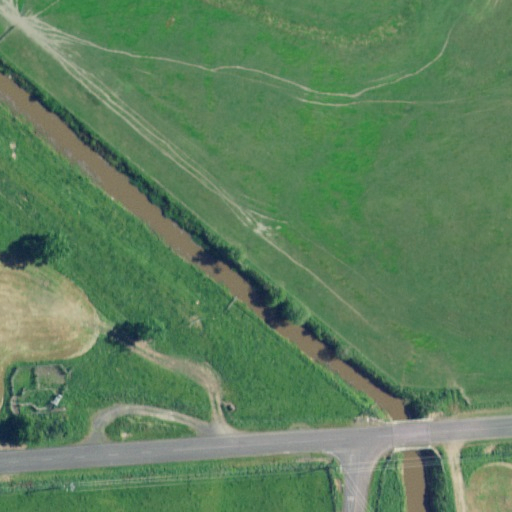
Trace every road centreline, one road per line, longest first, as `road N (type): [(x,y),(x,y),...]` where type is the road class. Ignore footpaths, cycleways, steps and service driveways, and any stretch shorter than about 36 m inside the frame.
road 1 (unclassified): [(0,462),(360,435)]
road 2 (unclassified): [(360,435),(511,425)]
